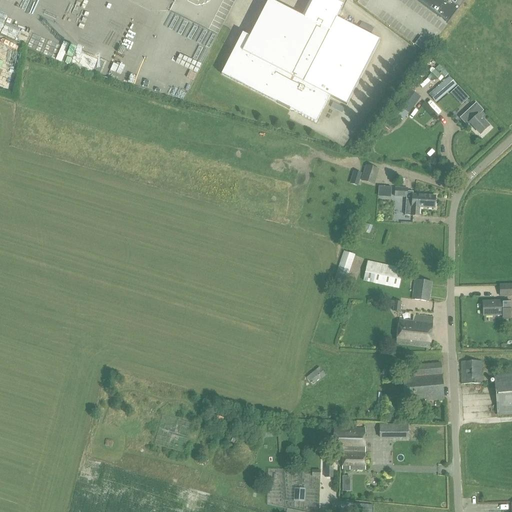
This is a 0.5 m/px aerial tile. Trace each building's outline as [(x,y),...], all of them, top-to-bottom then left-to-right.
[(248,39),(242,35),(236,47),(236,46),(228,61),(229,61),(222,75),(316,123),(329,97),(346,106),(380,41),(337,19),(343,6),(330,0),(313,0),(304,18),(268,0),(248,39)] [(448,24),(465,0),(415,0),(447,23),(448,24)] [(432,45),(420,37),(414,45),(426,53),(432,45)] [(431,92),(432,93),(430,94),(434,100),(437,98),(438,100),(457,85),(449,76),(431,92)] [(407,90),(397,104),(391,111),(403,120),(408,113),(419,98),(407,90)] [(463,105),(467,109),(479,97),(475,93),(463,105)] [(478,114),(469,122),(479,134),(488,126),(478,114)] [(337,163),(327,186),(335,189),(345,167),(337,163)] [(396,176),(397,163),(382,163),(382,175),(396,176)] [(366,166),(362,181),(373,184),(378,170),(366,166)] [(354,172),(350,183),(356,185),(360,174),(354,172)] [(395,195),(394,196),(406,197),(405,215),(411,216),(419,216),(419,207),(434,208),(435,196),(418,195),(413,194),(414,192),(407,192),(408,187),(395,187),(395,188),(395,195)] [(345,248),(340,271),(352,274),(358,251),(345,248)] [(404,269),(373,262),(369,261),(364,282),(399,290),(404,269)] [(432,282),(414,279),(412,299),(430,301),(432,282)] [(511,284),(500,285),(500,296),(511,295),(511,284)] [(401,302),(394,301),(393,311),(400,312),(401,302)] [(510,317),(510,301),(483,301),(483,316),(503,315),(503,317),(510,317)] [(414,314),(413,321),(432,324),(433,316),(414,314)] [(432,324),(413,321),(399,320),(396,343),(429,348),(432,324)] [(481,383),(481,361),(460,361),(461,384),(481,383)] [(443,399),(440,363),(413,365),(414,376),(402,377),(404,402),(443,399)] [(312,386),(326,375),(319,367),(306,377),(312,386)] [(511,371),(493,373),(497,415),(511,414),(511,371)] [(221,426),(223,418),(216,416),(214,424),(221,426)] [(408,438),(408,424),(379,424),(379,439),(408,438)] [(334,427),(333,452),(342,452),(342,469),(365,470),(365,428),(334,427)] [(325,477),(333,478),(333,459),(325,459),(325,477)] [(293,501),(304,502),(305,488),(294,488),(293,501)] [(337,511),(371,511),(372,505),(346,502),(346,500),(338,499),(337,511)]
